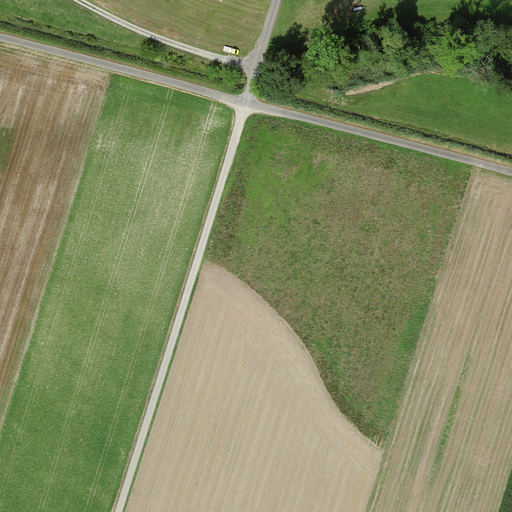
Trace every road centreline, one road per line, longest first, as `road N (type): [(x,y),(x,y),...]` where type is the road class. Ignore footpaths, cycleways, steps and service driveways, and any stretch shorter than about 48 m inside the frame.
road 1 (track): [(279,0),(119,511)]
road 2 (track): [(511,179),(0,42)]
road 3 (track): [(76,0),(182,51),(258,70)]
